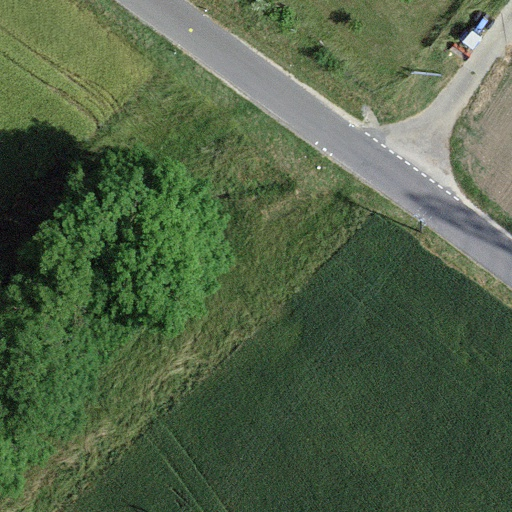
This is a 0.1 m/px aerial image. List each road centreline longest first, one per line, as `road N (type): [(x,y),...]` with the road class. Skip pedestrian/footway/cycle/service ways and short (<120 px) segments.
road 1 (tertiary): [(145,0),(511,260)]
road 2 (track): [(511,29),(407,184)]
